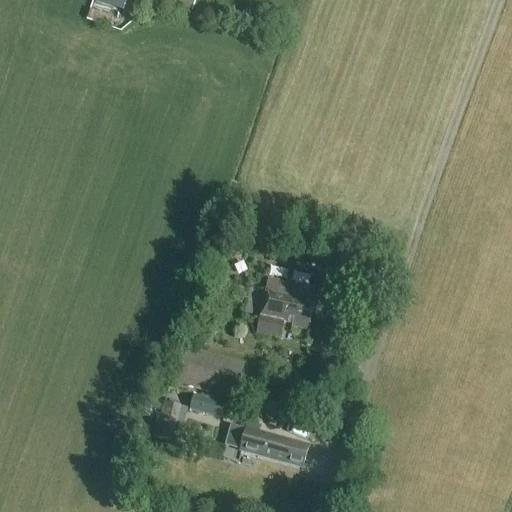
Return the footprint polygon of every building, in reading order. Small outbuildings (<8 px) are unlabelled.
[(157,0),(192,11),(196,0),(157,0)] [(308,333),(314,307),(306,306),(308,294),(269,286),(259,334),(281,338),(283,328),(308,333)] [(235,402),(244,367),(185,352),(176,387),(235,402)] [(218,420),(222,405),(194,397),(189,413),(218,420)] [(179,447),(189,411),(165,405),(154,440),(179,447)] [(241,454),(302,471),(308,450),(259,436),(261,427),(246,423),(244,430),(230,426),(225,447),(242,451),(241,454)]
